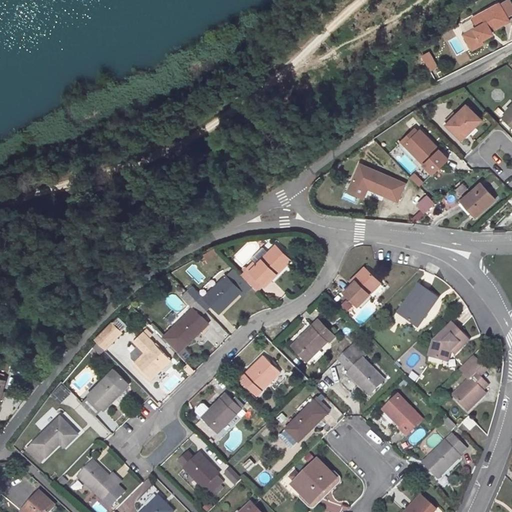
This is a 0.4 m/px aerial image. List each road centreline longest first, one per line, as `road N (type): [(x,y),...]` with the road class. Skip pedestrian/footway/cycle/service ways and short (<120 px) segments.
road 1 (residential): [(218,232),(133,288),(0,447)]
road 2 (residential): [(339,229),(319,284),(293,309),(251,325),(161,415)]
road 3 (residential): [(511,53),(407,106),(289,190)]
